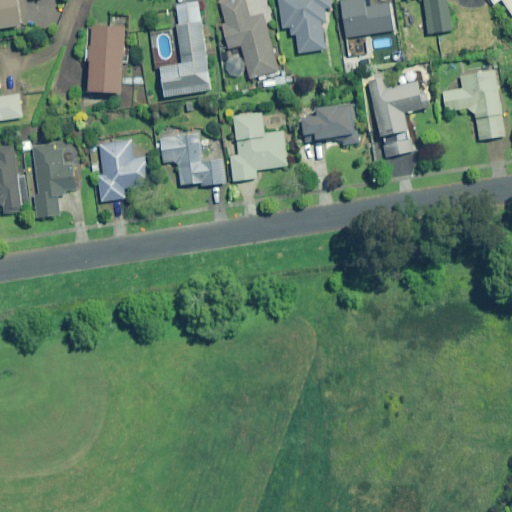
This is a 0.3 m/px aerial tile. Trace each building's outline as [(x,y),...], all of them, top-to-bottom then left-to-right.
[(0,0),(0,30),(21,27),(17,0),(0,0)] [(249,18),(244,0),(230,0),(219,3),(225,25),(222,26),(228,51),(241,47),(250,80),(278,73),(262,14),(249,18)] [(331,8),(330,0),(278,0),(283,30),(289,29),(291,37),(296,36),(299,55),(325,51),(321,22),(325,21),(324,9),(331,8)] [(365,9),(363,0),(357,0),(340,3),(346,40),(395,32),(390,5),(365,9)] [(403,0),(404,1),(411,0),(422,0),(429,36),(451,32),(446,0),(403,0)] [(511,0),(489,0),(494,6),(501,1),(511,16),(511,0)] [(211,92),(198,4),(176,7),(179,26),(176,26),(182,65),(160,69),(164,99),(211,92)] [(112,29),(91,28),(90,51),(85,50),(84,61),(90,61),(88,94),(121,95),(122,64),(128,64),(129,53),(123,52),(124,29),(112,29)] [(223,67),(223,69),(223,70),(224,72),(225,74),(226,75),(227,77),(229,78),(230,78),(232,79),(234,79),(236,79),(237,78),(239,77),(241,76),(242,75),(243,73),(244,72),(244,70),(244,68),(244,66),(243,64),(243,63),(242,61),(240,60),(239,59),(237,58),(235,58),(233,58),(232,58),(230,58),(228,59),(227,60),(225,62),(224,63),(224,65),(223,67)] [(446,113),(465,110),(476,117),(480,142),(505,138),(494,71),(460,76),(462,90),(443,93),(446,113)] [(285,78),(258,82),(259,90),(286,86),(285,78)] [(387,90),(385,79),(368,82),(386,159),(413,153),(405,115),(430,109),(427,97),(421,98),(418,83),(387,90)] [(0,98),(0,122),(22,119),(18,96),(0,98)] [(315,135),(316,141),(342,138),(343,148),(358,146),(353,105),(316,110),(316,107),(301,109),(304,137),(315,135)] [(264,136),(261,114),(233,118),(238,157),(230,159),(233,183),(257,180),(256,172),(287,168),(282,133),(264,136)] [(201,163),(197,135),(160,140),(163,164),(178,162),(181,187),(202,184),(202,188),(225,184),(222,160),(201,163)] [(147,149),(145,136),(134,137),(136,150),(147,149)] [(31,153),(28,139),(18,142),(21,155),(31,153)] [(62,219),(61,199),(68,198),(68,193),(75,193),(74,164),(60,164),(59,139),(34,140),(38,220),(62,219)] [(134,159),(132,142),(100,146),(103,176),(98,177),(101,203),(125,200),(124,190),(151,187),(148,158),(134,159)] [(17,178),(13,147),(0,148),(0,202),(2,213),(29,209),(25,177),(17,178)]
